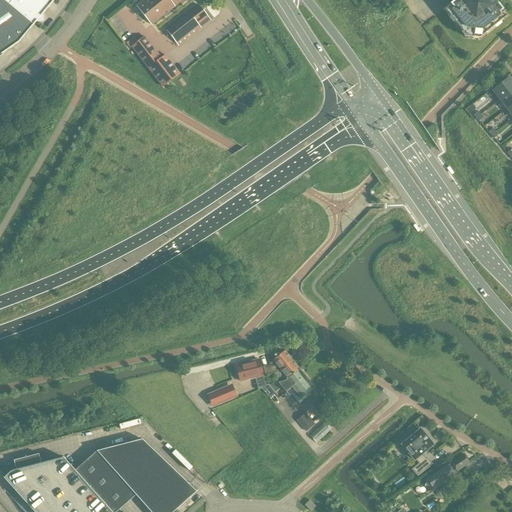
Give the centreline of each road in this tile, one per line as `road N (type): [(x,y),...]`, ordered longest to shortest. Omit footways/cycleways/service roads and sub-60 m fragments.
road 1 (secondary): [(0,333),(141,272),(365,130)]
road 2 (secondary): [(347,101),(133,245),(0,302)]
road 3 (unknown): [(137,511),(67,437),(122,430),(140,433),(229,508)]
road 4 (secondary): [(365,130),(511,323)]
road 5 (residential): [(511,465),(333,352),(326,336)]
road 6 (secondary): [(511,285),(393,112)]
road 7 (unknown): [(196,0),(159,27),(171,52),(183,51),(231,8)]
road 8 (unclassified): [(0,95),(56,45),(90,0)]
